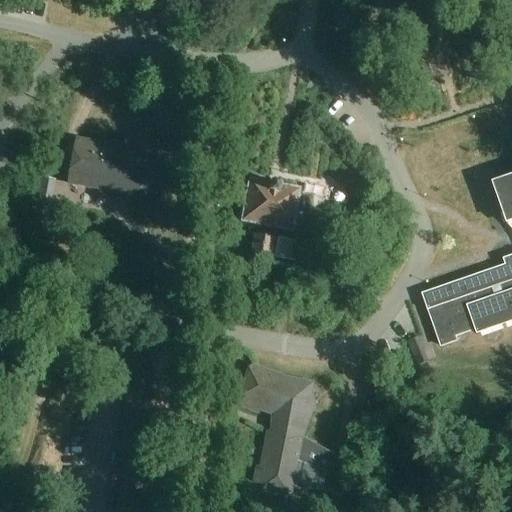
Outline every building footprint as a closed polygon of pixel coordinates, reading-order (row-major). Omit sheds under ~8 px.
[(156,205),(165,157),(161,156),(163,146),(128,139),(126,149),(77,140),(69,184),(129,195),(128,200),(156,205)] [(38,177),(34,197),(52,201),(56,181),(38,177)] [(511,178),(495,185),(509,224),(511,222),(511,258),(505,260),(507,267),(424,295),(442,347),(457,342),(455,337),(477,329),(479,334),(511,322),(511,178)] [(241,223),(290,232),(291,229),(293,229),(294,226),(291,225),(298,191),(279,188),(279,184),(268,182),(268,186),(249,182),(241,223)] [(254,235),(251,255),(269,258),(272,239),(254,235)] [(276,239),(273,259),(294,263),(298,243),(276,239)] [(148,442),(149,361),(146,361),(146,352),(125,352),(125,361),(120,361),(119,447),(144,448),(144,442),(148,442)] [(243,384),(239,406),(258,413),(259,410),(278,417),(275,432),(267,433),(261,468),(256,469),(253,486),(273,493),(291,494),(292,490),(322,491),(325,472),(297,462),(302,438),(313,404),(308,403),(312,384),(285,379),(253,367),(243,384)]
